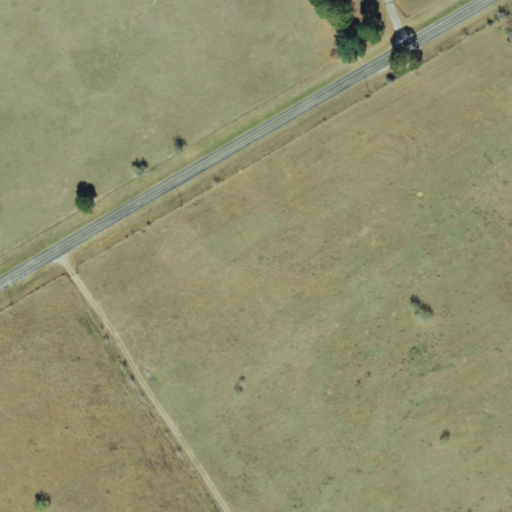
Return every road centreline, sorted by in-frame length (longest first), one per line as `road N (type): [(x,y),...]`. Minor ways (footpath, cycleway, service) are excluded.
road 1 (tertiary): [(0,285),(494,0)]
road 2 (residential): [(307,109),(223,0)]
